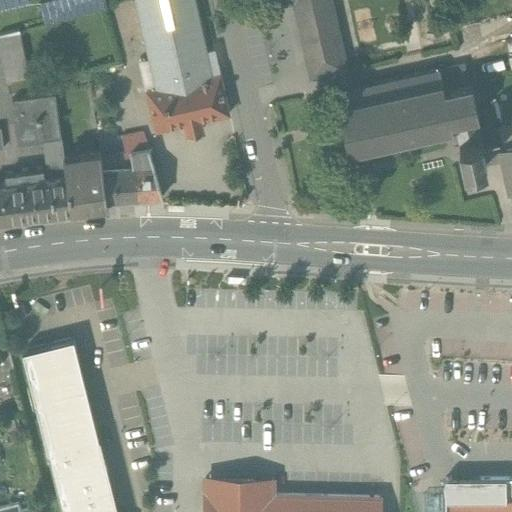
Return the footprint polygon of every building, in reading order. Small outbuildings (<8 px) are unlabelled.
[(0,0),(0,10),(28,4),(27,0),(0,0)] [(104,0),(58,0),(39,5),(44,25),(106,8),(104,0)] [(193,0),(135,0),(156,88),(211,76),(193,0)] [(293,0),(310,77),(345,70),(329,0),(293,0)] [(28,79),(19,32),(0,35),(0,60),(5,84),(28,79)] [(439,69),(335,91),(350,164),(370,160),(367,147),(456,128),(463,164),(485,159),(476,116),(478,115),(471,84),(443,90),(439,69)] [(156,88),(146,91),(155,132),(229,115),(220,74),(211,76),(156,88)] [(53,93),(10,100),(17,145),(46,141),(60,139),(53,93)] [(143,133),(122,136),(125,154),(129,153),(129,152),(148,149),(143,133)] [(60,139),(46,141),(47,145),(44,145),(48,176),(65,174),(62,157),(60,139)] [(511,143),(499,147),(509,191),(511,189),(511,143)] [(148,149),(129,152),(129,153),(132,168),(153,166),(148,149)] [(99,153),(62,157),(65,174),(70,211),(106,206),(99,153)] [(132,168),(102,170),(107,201),(162,198),(153,166),(132,168)] [(43,170),(4,176),(5,183),(0,183),(0,220),(70,211),(65,174),(48,176),(44,177),(43,170)] [(116,511),(74,339),(22,352),(62,511),(116,511)] [(443,511),(511,511),(511,474),(443,475),(443,511)] [(379,511),(379,496),(274,494),(275,480),(205,479),(204,511),(379,511)] [(0,507),(0,511),(23,511),(21,502),(0,507)]
